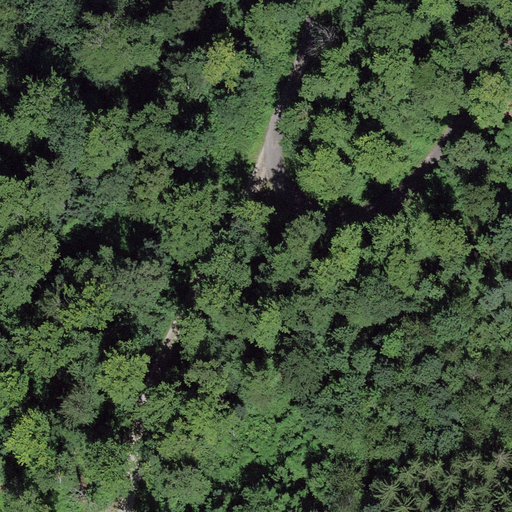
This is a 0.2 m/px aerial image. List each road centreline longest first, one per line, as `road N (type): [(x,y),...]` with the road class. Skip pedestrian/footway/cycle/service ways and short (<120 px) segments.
road 1 (track): [(324,0),(284,139),(280,181),(294,211),(334,234),(411,205),(511,80)]
road 2 (track): [(284,139),(150,380),(129,511)]
